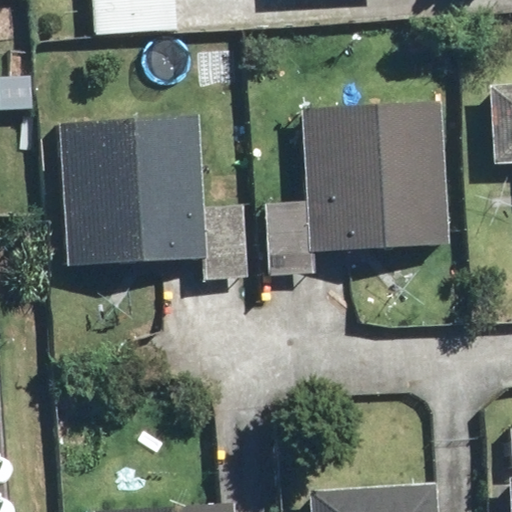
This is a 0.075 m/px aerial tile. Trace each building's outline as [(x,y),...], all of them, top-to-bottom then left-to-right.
[(253,0),(97,0),(99,35),(254,28),(253,0)] [(511,84),(500,85),(498,160),(511,160),(511,84)] [(450,245),(447,102),(316,102),(318,199),(269,200),(270,276),(319,275),(319,247),(450,245)] [(204,116),(67,120),(72,265),(201,260),(202,278),(255,276),(253,204),(208,206),(204,116)] [(443,511),(444,494),(324,491),(323,511),(443,511)] [(242,511),(242,502),(101,505),(101,511),(242,511)]
